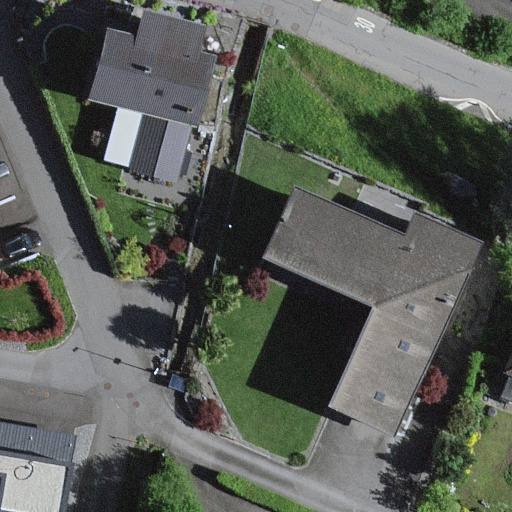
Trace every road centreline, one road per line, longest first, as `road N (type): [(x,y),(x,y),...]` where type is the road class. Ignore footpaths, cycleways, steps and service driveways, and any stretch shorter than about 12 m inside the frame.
road 1 (residential): [(0,52),(100,301),(113,395)]
road 2 (residential): [(113,395),(352,511)]
road 3 (residential): [(511,98),(267,0)]
